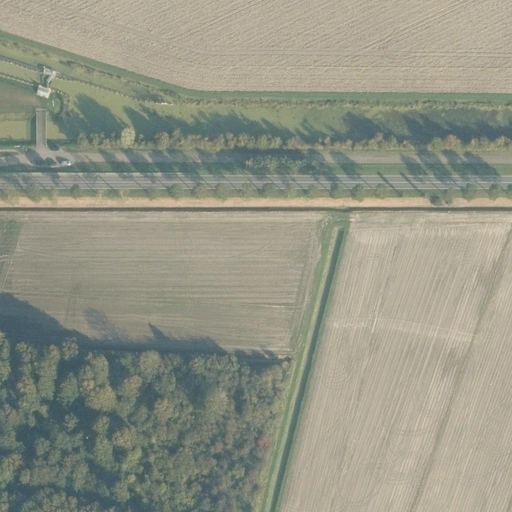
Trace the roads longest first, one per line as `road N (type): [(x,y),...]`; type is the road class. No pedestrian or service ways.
road 1 (unclassified): [(511,159),(0,162)]
road 2 (primary): [(511,182),(0,182)]
